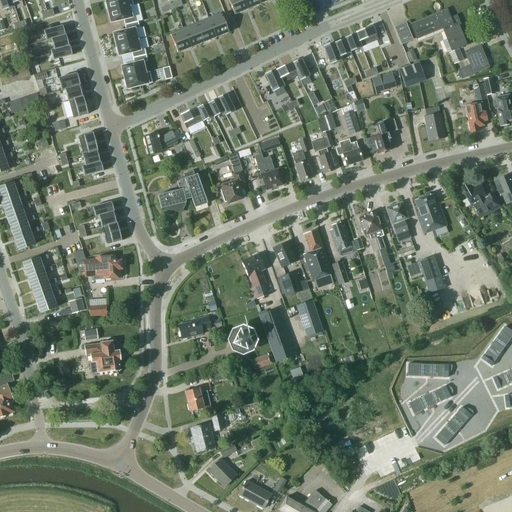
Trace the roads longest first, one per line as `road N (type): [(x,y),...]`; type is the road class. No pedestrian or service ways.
road 1 (tertiary): [(161,266),(313,202),(511,148)]
road 2 (residential): [(110,128),(394,0)]
road 3 (tertiary): [(116,463),(152,382),(161,266)]
road 4 (unclassified): [(38,447),(35,402),(0,268)]
road 5 (residential): [(161,266),(133,224),(110,128)]
road 6 (residential): [(110,128),(78,0)]
